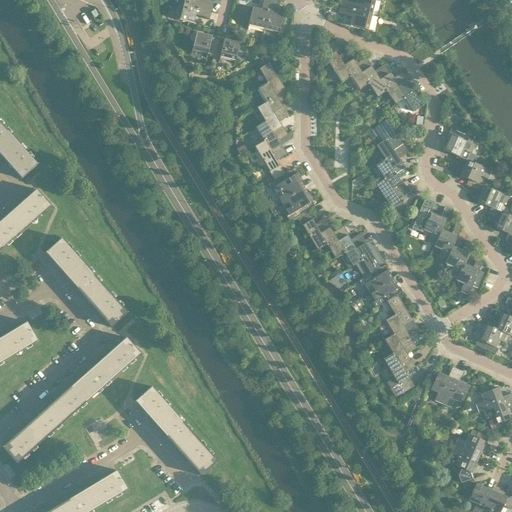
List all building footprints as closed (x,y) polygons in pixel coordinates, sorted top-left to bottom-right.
[(175,0),(174,3),(211,12),(212,6),(199,2),(199,0),(175,0)] [(262,34),(270,0),(263,0),(261,10),(252,8),(246,30),(247,30),(248,27),(263,30),(262,34)] [(277,0),(270,0),(262,34),(263,30),(278,34),(277,38),(283,15),(274,13),(277,0)] [(339,7),(376,17),(376,16),(372,15),(376,1),(380,2),(380,1),(374,0),(355,0),(355,4),(341,1),(339,7)] [(209,19),(211,12),(174,3),(174,4),(178,5),(175,19),(171,18),(171,19),(188,23),(193,24),(196,16),(209,19)] [(376,17),(339,7),(338,14),(351,17),(349,26),(372,32),(372,31),(368,31),(372,16),(376,17)] [(213,56),(217,40),(211,39),(212,36),(211,36),(211,37),(196,33),(197,33),(196,33),(191,55),(206,59),(207,55),(213,56)] [(223,42),(217,40),(213,56),(219,57),(218,62),(234,66),(239,43),(239,44),(224,40),(224,39),(223,42)] [(341,83),(350,77),(351,77),(338,57),(335,53),(338,51),(332,42),(321,49),(327,57),(325,59),(341,83)] [(348,50),(338,57),(351,77),(350,77),(359,90),(368,84),(369,84),(356,64),(353,60),(354,59),(348,50)] [(366,58),(356,64),(369,84),(368,84),(377,97),(386,91),(387,91),(374,72),(371,67),(372,67),(366,58)] [(279,103),(280,103),(290,97),(284,88),(283,88),(269,64),(259,70),(267,83),(279,103)] [(395,105),(404,99),(392,79),(389,75),(390,74),(384,65),(374,72),(387,91),(386,91),(395,105)] [(402,72),(392,79),(404,99),(413,112),(423,106),(407,82),(408,81),(402,72)] [(267,83),(258,89),(266,103),(266,102),(278,122),(279,122),(289,116),(283,107),(282,107),(280,103),(279,103),(267,83)] [(266,102),(266,103),(257,108),(265,122),(277,142),(288,135),(282,126),(281,127),(279,122),(278,122),(266,102)] [(371,130),(380,144),(385,140),(398,159),(408,153),(402,144),(386,120),(385,121),(385,120),(384,121),(371,130)] [(0,153),(15,140),(0,122),(0,153)] [(265,122),(256,128),(264,141),(276,161),(287,155),(281,146),(280,146),(277,142),(265,122)] [(450,135),(443,150),(456,156),(459,158),(460,157),(466,160),(469,153),(471,154),(472,154),(471,153),(474,146),(475,146),(462,140),(465,134),(451,128),(448,134),(450,135)] [(36,164),(15,140),(0,153),(0,155),(20,177),(19,177),(21,179),(38,165),(37,163),(36,164)] [(398,179),(408,172),(402,163),(401,164),(398,159),(385,140),(380,144),(376,146),(385,159),(398,179)] [(269,172),(274,181),(285,174),(280,165),(279,165),(276,161),(264,141),(254,147),(269,171),(269,172)] [(244,146),(237,150),(240,154),(250,149),(248,145),(244,147),(244,146)] [(460,176),(468,180),(473,182),(476,184),(477,183),(480,176),(488,180),(492,172),(466,160),(460,157),(459,158),(456,156),(454,162),(464,167),(460,176)] [(375,165),(384,179),(397,198),(408,191),(402,182),(401,183),(398,179),(385,159),(375,165)] [(281,202),(303,188),(292,170),(285,174),(274,181),(267,185),(270,190),(273,188),(281,202)] [(384,179),(375,185),(391,209),(390,209),(396,218),(407,211),(401,202),(400,202),(397,198),(384,179)] [(503,205),(504,205),(508,198),(509,198),(477,183),(476,184),(473,182),(468,180),(465,186),(481,193),(477,202),(490,208),(493,210),(494,209),(502,213),(501,212),(504,207),(503,207),(503,206),(503,205)] [(296,217),(308,210),(314,206),(303,188),(281,202),(289,215),(286,217),(289,221),(296,217)] [(11,212),(26,228),(49,207),(51,206),(36,190),(34,192),(11,212)] [(441,230),(441,231),(450,210),(444,207),(440,218),(430,214),(435,203),(425,199),(412,228),(422,233),(423,230),(430,233),(426,242),(434,246),(441,230)] [(494,228),(507,234),(510,235),(511,235),(511,231),(511,217),(502,213),(494,209),(493,210),(490,208),(488,214),(498,218),(494,228)] [(315,225),(315,224),(312,220),(313,219),(308,210),(296,217),(302,226),(317,250),(326,245),(327,245),(315,225)] [(0,222),(0,248),(1,250),(26,228),(11,212),(0,222)] [(332,233),(333,233),(330,228),(331,227),(325,218),(315,224),(315,225),(327,245),(326,245),(335,258),(340,255),(344,253),(332,233)] [(434,246),(434,247),(441,250),(437,259),(445,262),(452,247),(461,227),(455,224),(451,235),(441,231),(441,230),(434,246)] [(333,233),(332,233),(344,253),(340,255),(348,269),(355,265),(362,261),(350,241),(350,240),(347,236),(348,235),(343,226),(333,233)] [(350,240),(350,241),(362,261),(355,265),(363,279),(380,269),(365,244),(366,243),(361,234),(350,240)] [(47,255),(67,278),(83,264),(62,240),(63,240),(61,239),(45,253),(47,255)] [(448,276),(456,279),(463,264),(472,244),(466,241),(462,251),(452,247),(445,262),(445,263),(452,267),(448,276)] [(456,279),(456,280),(463,284),(459,292),(468,296),(472,286),(477,289),(484,273),(479,271),(483,260),(477,258),(473,268),(463,264),(456,279)] [(89,303),(105,288),(83,264),(67,278),(89,303)] [(370,293),(392,280),(384,266),(380,269),(363,279),(359,281),(362,286),(365,285),(370,293)] [(386,301),(396,295),(400,293),(392,280),(370,293),(375,301),(372,303),(375,308),(386,301)] [(105,288),(89,303),(109,326),(111,328),(127,313),(126,312),(105,288)] [(407,335),(417,329),(412,319),(411,320),(396,295),(386,301),(392,310),(395,315),(407,335)] [(510,336),(511,337),(511,334),(511,318),(491,309),(488,315),(499,320),(495,329),(510,336)] [(389,318),(385,321),(393,334),(394,334),(406,354),(416,348),(411,339),(410,339),(407,335),(395,315),(392,310),(386,313),(389,318)] [(24,324),(0,338),(0,342),(9,358),(36,342),(38,341),(27,322),(24,324)] [(495,329),(485,325),(479,340),(477,339),(474,346),(494,355),(500,341),(507,344),(510,336),(495,329)] [(405,374),(405,373),(415,367),(410,358),(409,359),(406,354),(394,334),(393,334),(384,340),(392,354),(393,354),(405,374)] [(124,340),(101,360),(115,376),(139,355),(139,356),(140,354),(126,338),(124,340)] [(0,363),(9,358),(0,342),(0,363)] [(393,354),(392,354),(383,359),(394,378),(386,383),(395,398),(414,387),(408,377),(408,378),(405,373),(405,374),(393,354)] [(91,398),(115,376),(101,360),(77,382),(91,398)] [(442,405),(458,370),(452,367),(447,377),(437,373),(430,390),(438,393),(434,402),(442,405)] [(463,372),(458,370),(442,405),(450,409),(454,400),(461,403),(469,387),(459,383),(463,372)] [(77,382),(52,404),(66,420),(91,398),(77,382)] [(157,426),(173,412),(152,388),(151,387),(135,402),(136,404),(136,403),(157,426)] [(475,405),(478,414),(511,400),(511,394),(501,398),(497,388),(481,394),(484,402),(475,405)] [(410,401),(405,412),(408,413),(411,414),(412,412),(418,398),(416,397),(413,403),(410,401)] [(511,400),(478,414),(481,422),(490,418),(493,426),(495,431),(505,428),(503,422),(510,420),(506,410),(511,407),(511,400)] [(42,442),(66,420),(52,404),(27,426),(42,442)] [(179,451),(195,437),(173,412),(157,426),(179,451)] [(42,442),(27,426),(4,446),(2,448),(17,464),(18,463),(42,442)] [(472,430),(469,435),(475,438),(478,432),(472,430)] [(456,439),(453,447),(478,458),(485,443),(486,443),(489,437),(478,432),(475,438),(469,435),(468,435),(465,442),(456,439)] [(216,460),(195,437),(179,451),(199,474),(201,476),(217,461),(216,460)] [(471,473),(478,458),(453,447),(449,455),(458,459),(455,466),(462,469),(459,477),(461,483),(473,479),(470,473),(471,473)] [(114,472),(88,488),(99,507),(126,490),(128,489),(116,471),(114,472)] [(471,511),(481,511),(491,491),(475,484),(475,485),(473,479),(461,483),(463,489),(471,492),(468,500),(476,504),(471,511)] [(90,511),(99,507),(88,488),(60,505),(64,511),(90,511)] [(506,498),(491,491),(481,511),(500,511),(503,506),(511,510),(511,509),(511,496),(506,498)]
